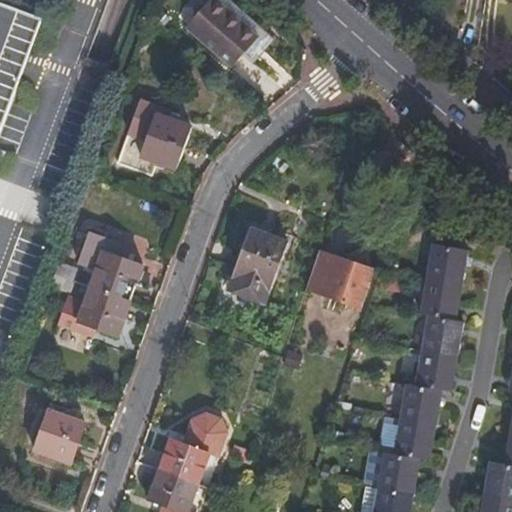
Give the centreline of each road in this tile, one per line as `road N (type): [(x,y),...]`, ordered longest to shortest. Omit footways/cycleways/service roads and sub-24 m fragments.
road 1 (residential): [(101,511),(223,179),(362,41)]
road 2 (residential): [(442,511),(511,254)]
road 3 (secondary): [(511,173),(362,41)]
